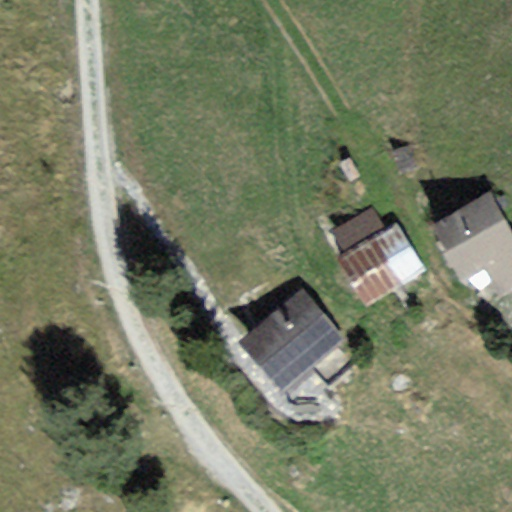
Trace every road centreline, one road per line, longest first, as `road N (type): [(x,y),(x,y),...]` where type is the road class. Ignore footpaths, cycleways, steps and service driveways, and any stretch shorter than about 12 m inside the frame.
road 1 (track): [(263,511),(184,424),(123,298),(85,0)]
road 2 (track): [(361,147),(274,0)]
